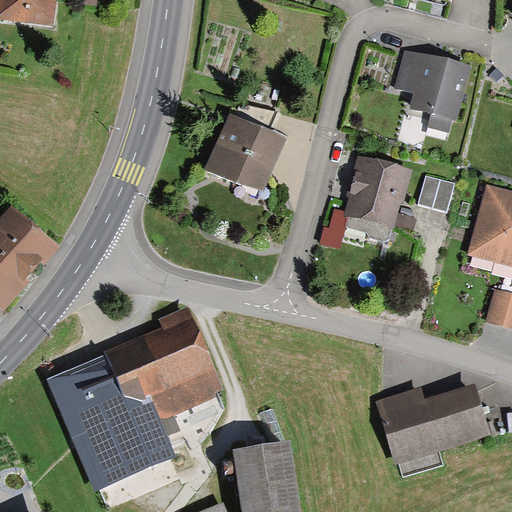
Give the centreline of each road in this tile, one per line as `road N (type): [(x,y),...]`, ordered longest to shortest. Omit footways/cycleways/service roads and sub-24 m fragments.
road 1 (residential): [(492,45),(383,17),(358,27),(283,309)]
road 2 (secondary): [(87,254),(140,141),(168,0)]
road 3 (unclassified): [(283,309),(511,375)]
road 4 (unclassified): [(87,254),(156,280),(283,309)]
road 5 (secondary): [(0,363),(87,254)]
